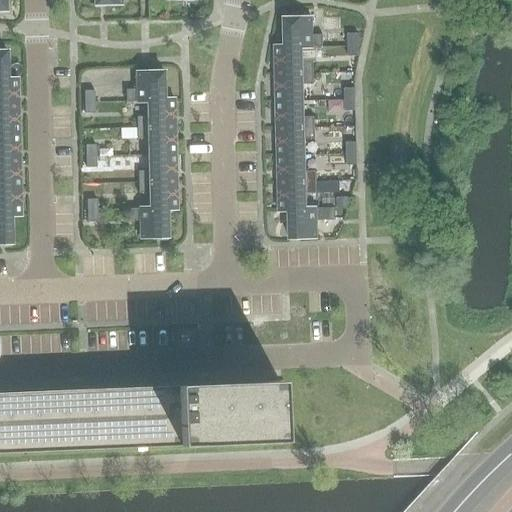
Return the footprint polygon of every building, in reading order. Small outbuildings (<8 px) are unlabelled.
[(302,47),(302,48),(323,47),(322,35),(312,35),(312,18),(284,19),(285,46),(285,47),(302,47)] [(348,45),(358,45),(358,34),(347,34),(348,45)] [(358,56),(358,45),(348,45),(348,57),(358,56)] [(275,75),(313,74),(313,63),(303,63),(302,48),(302,47),(285,47),(285,46),(275,46),(275,75)] [(146,102),(146,101),(164,101),(164,100),(163,72),(157,73),(152,73),(135,73),(136,90),(125,90),(126,103),(146,102)] [(276,102),(304,101),(303,85),(314,85),(313,74),(275,75),(276,102)] [(0,107),(18,107),(17,79),(7,79),(7,80),(0,80),(0,107)] [(344,100),(355,100),(355,88),(344,89),(344,100)] [(83,91),(84,103),(94,103),(94,91),(83,91)] [(146,101),(146,102),(147,117),(136,117),(136,129),(174,128),(174,99),(164,100),(164,101),(146,101)] [(345,111),(355,111),(355,100),(344,100),(345,111)] [(304,101),(276,102),(277,129),(315,128),(314,117),(304,117),(304,101)] [(94,103),(84,103),(84,114),(94,114),(94,103)] [(0,134),(19,134),(18,107),(0,107),(0,134)] [(174,128),(136,129),(137,140),(147,139),(147,156),(175,155),(174,128)] [(277,156),(305,156),(305,140),(315,139),(315,128),(277,129),(277,156)] [(0,161),(19,161),(19,134),(0,134),(0,161)] [(356,154),(356,143),(346,143),(346,154),(356,154)] [(85,146),(85,157),(95,157),(95,146),(85,146)] [(356,154),(346,154),(346,165),(357,165),(356,154)] [(138,183),(176,182),(175,155),(147,156),(148,172),(137,172),(138,183)] [(305,156),(277,156),(278,184),(316,183),(316,172),(305,172),(305,156)] [(95,157),(85,157),(85,168),(96,168),(95,157)] [(0,189),(20,189),(19,161),(0,161),(0,189)] [(176,182),(138,183),(138,194),(148,194),(149,209),(149,210),(167,209),(167,210),(177,210),(176,182)] [(339,182),(328,182),(328,193),(340,193),(339,182)] [(289,211),(306,210),(306,209),(306,194),(316,194),(316,183),(278,184),(279,212),(289,212),(289,211)] [(0,216),(11,216),(11,217),(21,217),(20,189),(0,189),(0,216)] [(337,198),(337,209),(347,209),(347,197),(337,198)] [(87,211),(97,211),(97,200),(86,200),(87,211)] [(289,211),(289,212),(289,239),(317,238),(317,221),(335,220),(334,208),(306,209),(306,210),(289,211)] [(167,209),(149,210),(149,209),(128,209),(129,222),(139,221),(140,238),(156,238),(161,238),(167,238),(167,210),(167,209)] [(97,211),(87,211),(87,223),(97,222),(97,211)] [(11,216),(0,216),(0,244),(5,244),(11,244),(11,217),(11,216)] [(0,394),(0,453),(282,442),(279,383),(0,394)]
